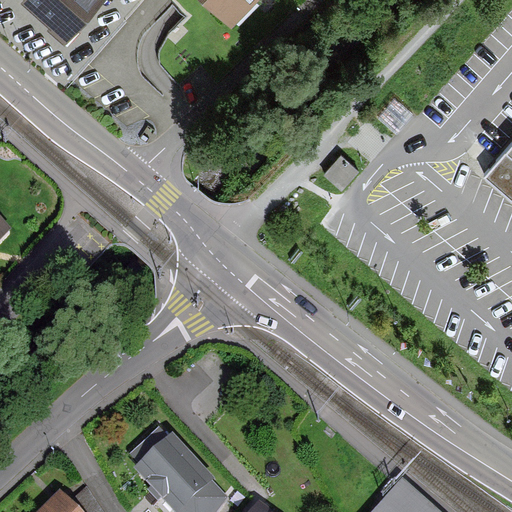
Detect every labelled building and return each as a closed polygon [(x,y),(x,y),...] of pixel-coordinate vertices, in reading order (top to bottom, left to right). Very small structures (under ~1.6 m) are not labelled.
[(19,0),(64,38),(97,0),(19,0)] [(212,0),(232,18),(249,0),(212,0)] [(511,145),(485,177),(511,199),(511,145)] [(342,187),(359,168),(341,152),(324,171),(342,187)] [(0,258),(22,235),(0,214),(0,258)] [(209,511),(227,486),(180,454),(159,485),(198,511),(209,511)] [(432,511),(401,484),(376,511),(432,511)] [(94,511),(74,490),(51,511),(94,511)]
